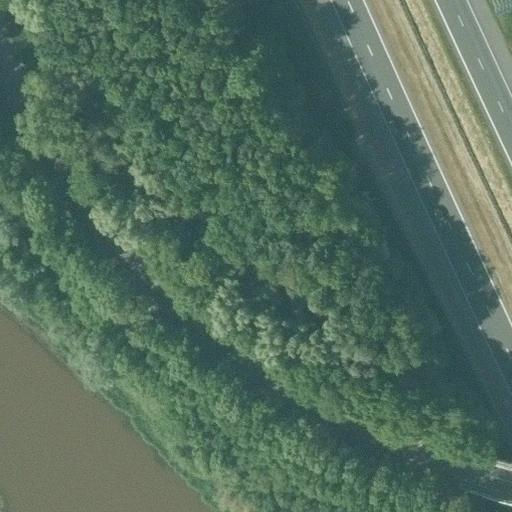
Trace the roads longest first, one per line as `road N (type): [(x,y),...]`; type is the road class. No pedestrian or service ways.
road 1 (tertiary): [(511,481),(358,424),(206,324),(75,185),(0,63)]
road 2 (motorway): [(348,0),(511,361)]
road 3 (motorway): [(511,129),(452,0)]
